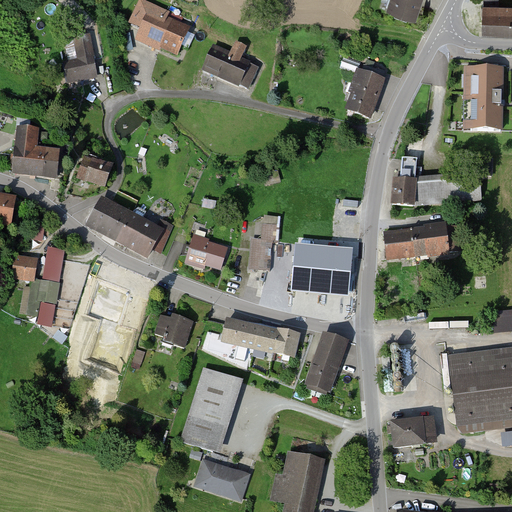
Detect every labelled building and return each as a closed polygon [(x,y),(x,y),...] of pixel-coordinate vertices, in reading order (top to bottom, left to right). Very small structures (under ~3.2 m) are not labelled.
[(416,21),(423,0),(392,0),(389,13),(416,21)] [(498,0),(482,0),(481,32),(511,33),(511,7),(499,7),(498,0)] [(145,25),(139,37),(178,55),(189,31),(166,20),(168,14),(141,2),(133,20),(145,25)] [(65,65),(68,80),(96,74),(89,37),(76,40),(81,62),(65,65)] [(213,48),(203,70),(248,90),(258,68),(240,60),(245,49),(237,45),(231,57),(213,48)] [(361,64),(344,58),(341,68),(357,74),(361,64)] [(369,119),(386,74),(364,66),(348,111),(369,119)] [(503,70),(473,69),(472,131),(502,132),(503,70)] [(17,130),(13,176),(59,180),(62,151),(39,149),(41,132),(17,130)] [(393,205),(413,206),(415,185),(417,162),(403,160),(401,181),(396,180),(393,205)] [(492,160),(483,160),(482,177),(492,177),(492,160)] [(94,165),(85,162),(79,178),(105,187),(111,169),(95,163),(94,165)] [(479,180),(415,185),(413,206),(481,200),(479,180)] [(0,197),(0,224),(10,226),(15,200),(0,197)] [(103,201),(88,227),(148,259),(153,250),(161,254),(172,228),(161,222),(157,229),(142,221),(147,214),(138,209),(134,212),(132,216),(103,201)] [(43,226),(36,225),(33,240),(41,241),(43,226)] [(456,227),(385,235),(388,260),(459,251),(456,227)] [(196,235),(188,262),(222,272),(230,245),(196,235)] [(254,240),(252,270),(270,271),(273,242),(254,240)] [(298,250),(294,288),(347,293),(351,255),(298,250)] [(53,252),(49,279),(59,281),(64,254),(53,252)] [(36,262),(17,259),(14,277),(33,280),(36,262)] [(58,284),(33,280),(27,315),(37,317),(40,302),(55,304),(58,284)] [(54,308),(44,306),(41,325),(51,326),(54,308)] [(511,310),(494,311),(495,333),(511,332),(511,310)] [(193,324),(173,317),(172,321),(162,317),(156,335),(166,338),(164,342),(184,349),(193,324)] [(279,334),(228,322),(223,341),(294,358),(299,336),(280,332),(279,334)] [(66,339),(57,333),(54,338),(63,344),(66,339)] [(330,396),(348,342),(324,333),(305,387),(330,396)] [(511,351),(450,359),(459,432),(511,425),(511,351)] [(220,454),(242,382),(203,370),(180,441),(220,454)] [(430,420),(392,425),(395,449),(433,444),(430,420)] [(503,447),(511,446),(511,431),(503,432),(503,447)] [(312,511),(324,461),(290,453),(285,477),(278,476),(273,500),(288,504),(286,511),(312,511)] [(204,459),(195,488),(242,503),(251,474),(204,459)]
